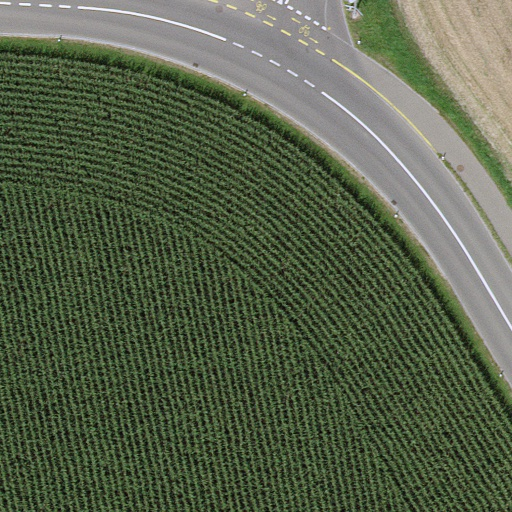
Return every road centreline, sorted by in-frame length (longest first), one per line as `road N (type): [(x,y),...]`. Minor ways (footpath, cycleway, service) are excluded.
road 1 (tertiary): [(259,55),(370,128),(447,216),(511,324)]
road 2 (tertiary): [(0,1),(106,8),(204,30),(259,55)]
